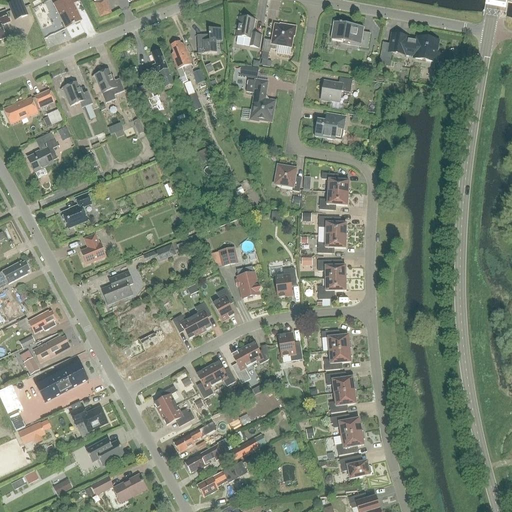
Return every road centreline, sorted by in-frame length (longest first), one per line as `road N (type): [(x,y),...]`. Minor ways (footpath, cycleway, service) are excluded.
road 1 (secondary): [(500,511),(467,384),(459,297),(460,209),(488,32)]
road 2 (unclassified): [(369,311),(371,176),(354,162),(302,153),(291,137),(315,1)]
road 3 (unclassified): [(122,393),(271,319),(369,311)]
road 4 (unclassified): [(122,393),(0,168)]
road 5 (residential): [(0,79),(200,0)]
road 6 (unclassified): [(406,511),(387,451),(369,311)]
road 7 (residential): [(315,1),(488,32)]
road 8 (unclassified): [(186,511),(122,393)]
